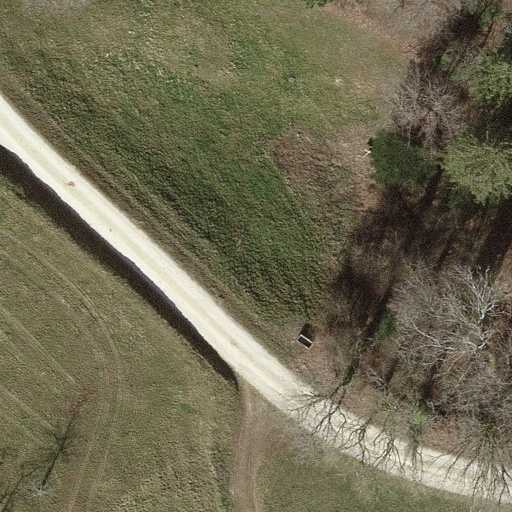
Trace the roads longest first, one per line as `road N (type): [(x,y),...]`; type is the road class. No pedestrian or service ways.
road 1 (track): [(511,488),(370,440),(283,388),(0,117)]
road 2 (track): [(249,511),(247,464),(283,388)]
